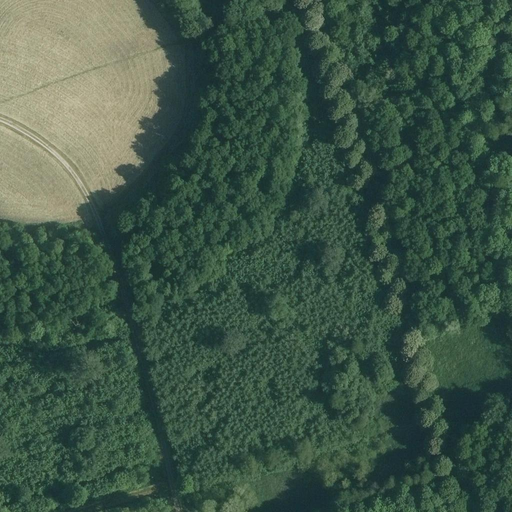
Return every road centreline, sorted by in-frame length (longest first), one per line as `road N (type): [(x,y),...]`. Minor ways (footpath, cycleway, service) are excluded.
road 1 (track): [(463,511),(308,0)]
road 2 (track): [(178,511),(131,318),(86,195),(59,157),(0,122)]
